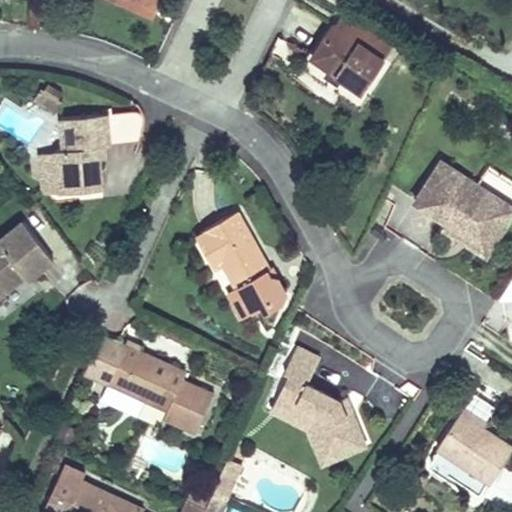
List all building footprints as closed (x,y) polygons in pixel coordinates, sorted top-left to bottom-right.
[(110,0),(153,19),(161,0),(110,0)] [(304,5),(294,19),(343,55),(353,40),(304,5)] [(343,55),(294,19),(271,50),(323,88),(345,56),(343,55)] [(41,89),(21,75),(13,85),(34,99),(41,89)] [(23,182),(80,181),(77,134),(118,131),(122,123),(123,118),(124,113),(124,108),(123,106),(121,103),(118,101),(114,100),(112,100),(39,105),(39,135),(33,135),(33,138),(18,138),(19,179),(23,182)] [(445,176),(409,153),(383,194),(414,214),(418,211),(449,231),(473,194),(445,176)] [(415,215),(411,219),(455,248),(485,202),(473,194),(449,231),(418,211),(415,215)] [(239,272),(208,210),(176,225),(179,231),(162,238),(176,266),(190,260),(204,288),(208,286),(222,314),(231,310),(233,316),(249,308),(254,297),(247,281),(239,279),(236,273),(239,272)] [(25,221),(0,239),(0,298),(21,283),(17,277),(24,272),(30,280),(55,262),(25,221)] [(239,272),(236,273),(239,279),(247,281),(241,270),(239,272)] [(204,288),(195,292),(209,320),(222,314),(208,286),(204,288)] [(125,345),(101,334),(83,374),(107,385),(125,345)] [(186,372),(125,345),(107,385),(166,411),(161,421),(196,436),(215,394),(182,379),(186,372)] [(319,359),(296,348),(283,374),(288,376),(277,398),(295,406),(288,419),(308,429),(310,434),(321,429),(334,459),(366,446),(353,414),(346,417),(339,400),(307,384),(319,359)] [(346,397),(339,400),(346,417),(353,414),(346,397)] [(295,406),(277,398),(271,411),(288,419),(295,406)] [(493,416),(469,402),(466,407),(489,421),(493,416)] [(453,473),(456,470),(486,489),(495,475),(497,477),(511,453),(511,435),(489,421),(466,407),(443,443),(446,444),(437,457),(439,464),(453,473)] [(321,429),(310,434),(323,464),(334,459),(321,429)] [(45,511),(143,511),(145,509),(83,481),(85,475),(64,465),(43,511),(45,511)] [(196,485),(190,497),(206,504),(211,491),(196,485)] [(227,499),(213,493),(208,504),(222,510),(227,499)] [(202,511),(206,504),(190,497),(185,495),(177,511),(202,511)]
